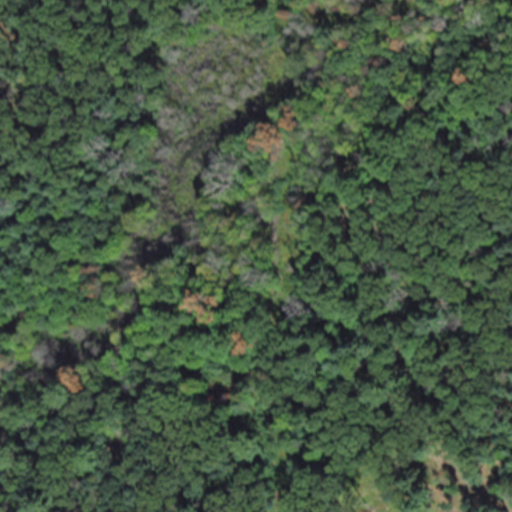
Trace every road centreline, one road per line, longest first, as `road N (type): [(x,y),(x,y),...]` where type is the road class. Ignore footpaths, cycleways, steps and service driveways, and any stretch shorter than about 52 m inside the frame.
road 1 (residential): [(391,228),(381,286),(340,336),(288,354),(77,361),(18,325),(5,262)]
road 2 (residential): [(511,396),(288,368),(236,354)]
road 3 (residential): [(511,380),(472,359),(402,273),(381,191),(388,162)]
